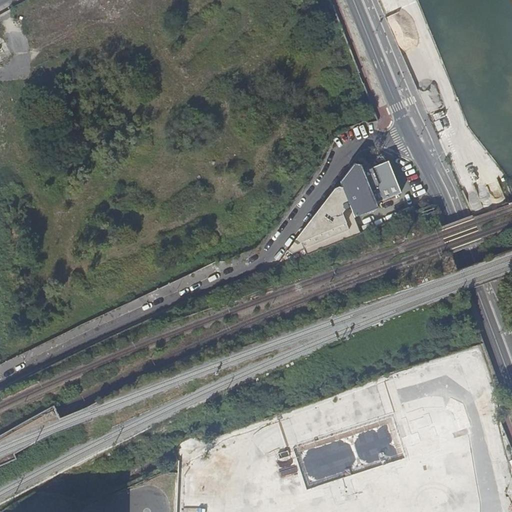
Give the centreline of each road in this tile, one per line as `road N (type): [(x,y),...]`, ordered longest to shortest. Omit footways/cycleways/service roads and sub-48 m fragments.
road 1 (residential): [(0,385),(260,263),(355,146),(408,136)]
road 2 (tertiary): [(408,136),(446,206),(511,382)]
road 3 (tertiary): [(353,0),(408,136)]
